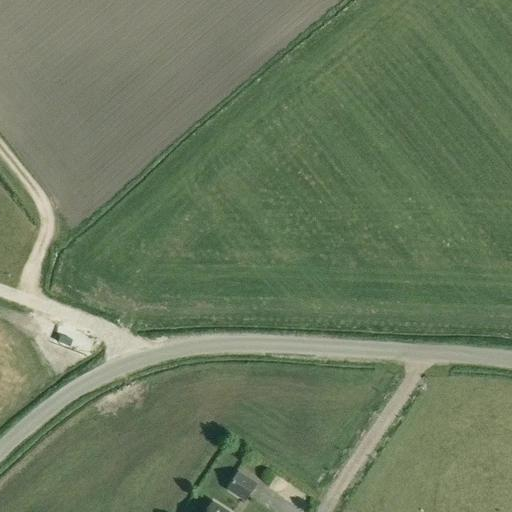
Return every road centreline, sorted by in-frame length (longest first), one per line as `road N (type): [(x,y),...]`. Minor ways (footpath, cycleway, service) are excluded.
road 1 (unclassified): [(0,451),(74,389),(150,352),(244,344),(511,362)]
road 2 (unknown): [(21,299),(46,217),(0,143)]
